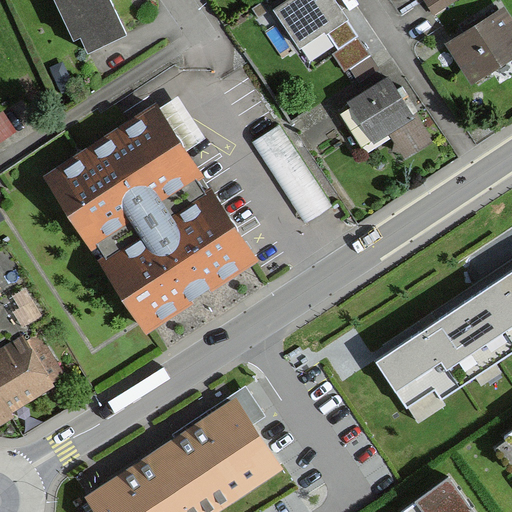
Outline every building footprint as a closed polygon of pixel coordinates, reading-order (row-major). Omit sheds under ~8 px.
[(60,0),(61,0),(54,3),(61,19),(68,16),(85,52),(123,34),(107,0),(60,0)] [(278,0),(274,4),(299,41),(344,10),(337,0),(278,0)] [(423,0),(423,1),(431,14),(452,0),(423,0)] [(472,78),(511,52),(511,33),(499,14),(488,21),(487,20),(462,36),(462,38),(451,45),(472,78)] [(387,79),(336,111),(355,142),(383,124),(395,143),(394,149),(400,150),(403,155),(426,141),(387,79)] [(143,328),(146,326),(188,299),(175,279),(186,272),(194,267),(207,287),(252,258),(208,192),(204,194),(193,177),(197,174),(154,108),(46,178),(89,245),(93,242),(104,259),(100,262),(143,328)] [(4,245),(0,248),(0,247),(0,337),(3,336),(11,348),(0,354),(0,418),(8,413),(4,408),(59,375),(30,327),(49,316),(23,272),(21,272),(4,245)] [(511,274),(377,365),(419,427),(448,407),(444,402),(475,382),(481,391),(502,376),(495,365),(511,353),(511,274)] [(245,383),(87,489),(102,511),(206,511),(281,462),(252,418),(263,411),(245,383)] [(474,511),(448,476),(401,511),(402,511),(474,511)]
